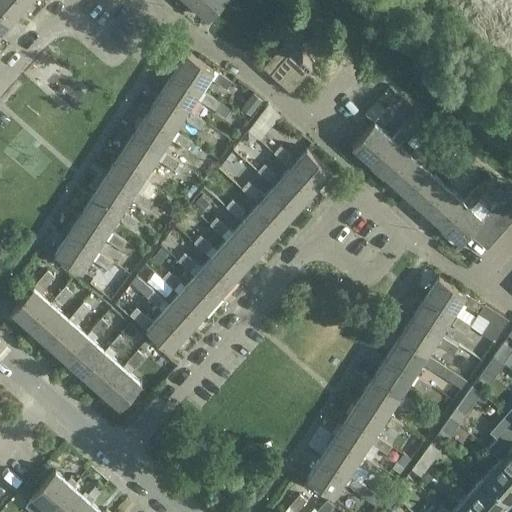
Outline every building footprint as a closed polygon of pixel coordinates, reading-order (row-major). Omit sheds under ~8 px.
[(0,0),(0,4),(14,17),(28,0),(0,0)] [(189,0),(189,1),(207,17),(222,0),(189,0)] [(0,32),(14,17),(0,4),(0,32)] [(292,45),(272,68),(269,72),(289,90),(312,63),(306,57),(309,53),(300,45),(296,49),(292,45)] [(185,50),(172,71),(199,89),(200,88),(208,75),(227,88),(232,80),(185,50)] [(199,89),(172,71),(159,91),(186,109),(187,107),(195,96),(222,113),(228,105),(200,88),(199,89)] [(232,138),(205,119),(187,107),(186,109),(159,91),(146,111),(173,129),(174,127),(182,116),(200,128),(227,146),(232,138)] [(259,138),(281,114),(268,103),(248,129),(259,138)] [(388,104),(353,144),(371,160),(393,136),(381,126),(396,110),(388,104)] [(173,129),(146,111),(133,131),(160,149),(161,148),(169,136),(187,148),(193,139),(174,127),(173,129)] [(403,138),(414,126),(406,120),(396,132),(403,138)] [(160,149),(133,131),(120,151),(147,169),(148,168),(156,156),(174,167),(179,160),(161,148),(160,149)] [(411,152),(389,176),(407,192),(429,168),(418,158),(432,142),(424,135),(410,152),(411,152)] [(393,136),(371,160),(389,176),(411,152),(410,152),(393,136)] [(306,148),(297,158),(280,144),(273,151),(290,166),(289,167),(313,188),(330,170),(306,148)] [(147,169),(120,151),(107,171),(134,189),(135,188),(143,176),(161,188),(166,180),(148,168),(147,169)] [(439,170),(449,158),(442,152),(431,164),(439,170)] [(289,167),(281,176),(264,162),(258,169),(274,184),(274,185),(298,206),(313,188),(289,167)] [(446,184),(425,208),(443,224),(464,200),(464,199),(453,190),(457,186),(467,174),(460,167),(450,180),(446,184)] [(429,168),(407,192),(425,208),(446,184),(429,168)] [(134,189),(107,171),(94,192),(121,209),(122,208),(130,196),(148,208),(153,200),(135,188),(134,189)] [(274,185),(265,195),(248,180),(240,173),(234,179),(242,186),(241,187),(258,202),(258,203),(282,224),(298,206),(274,185)] [(464,200),(443,224),(462,240),(470,231),(478,222),(483,216),(471,206),(485,190),(478,184),(464,199),(464,200)] [(502,194),(505,191),(499,185),(490,195),(497,201),(502,194)] [(511,202),(511,186),(511,185),(507,190),(505,191),(502,194),(511,202)] [(121,209),(94,192),(81,212),(108,230),(109,228),(117,216),(135,228),(140,220),(122,208),(121,209)] [(511,219),(511,202),(502,194),(497,201),(494,204),(511,219)] [(201,215),(211,203),(203,195),(192,207),(201,215)] [(238,215),(244,208),(232,198),(226,205),(238,215)] [(258,203),(242,221),(266,242),(282,224),(258,203)] [(511,220),(511,219),(494,204),(486,213),(504,229),(511,220)] [(108,230),(81,212),(68,232),(95,250),(96,248),(104,237),(122,248),(127,240),(109,228),(108,230)] [(504,229),(486,213),(483,216),(478,222),(496,238),(504,229)] [(242,221),(233,230),(216,216),(210,223),(227,238),(226,238),(250,260),(266,242),(242,221)] [(488,248),(496,238),(478,222),(470,231),(488,248)] [(95,250),(68,232),(54,253),(82,271),(91,257),(108,268),(114,260),(96,248),(95,250)] [(206,251),(212,244),(200,233),(194,241),(206,251)] [(226,238),(210,256),(234,278),(250,260),(226,238)] [(159,262),(168,253),(161,247),(152,256),(159,262)] [(210,256),(201,266),(184,251),(178,259),(195,273),(194,274),(218,296),(234,278),(210,256)] [(139,270),(153,287),(164,278),(149,262),(139,270)] [(194,274),(185,284),(168,269),(162,276),(178,292),(202,313),(218,296),(194,274)] [(50,301),(40,292),(54,275),(48,270),(12,310),(29,325),(50,301)] [(439,274),(425,295),(452,313),(461,300),(466,303),(479,312),(489,318),(481,331),(494,339),(509,318),(484,302),(483,303),(471,295),(466,292),(439,274)] [(62,303),(73,291),(65,284),(54,297),(62,303)] [(158,305),(164,298),(152,287),(146,295),(158,305)] [(178,292),(163,310),(187,331),(202,313),(178,292)] [(425,295),(412,315),(439,333),(440,332),(452,313),(425,295)] [(86,333),(76,324),(90,307),(83,300),(68,317),(47,341),(65,357),(86,333)] [(47,341),(68,317),(50,301),(29,325),(30,327),(47,341)] [(163,310),(153,321),(135,306),(129,313),(146,328),(170,350),(187,331),(163,310)] [(412,315),(399,335),(426,353),(427,352),(434,340),(453,352),(458,344),(440,332),(439,333),(412,315)] [(466,331),(471,323),(457,315),(452,323),(466,331)] [(104,349),(93,340),(108,323),(101,317),(86,333),(65,357),(82,373),(104,349)] [(129,339),(138,330),(129,322),(121,331),(129,339)] [(122,365),(112,356),(126,339),(119,332),(104,349),(82,373),(101,389),(122,365)] [(399,335),(386,355),(413,373),(414,372),(422,360),(426,363),(440,371),(445,363),(432,355),(427,352),(426,353),(399,335)] [(511,347),(503,341),(494,354),(504,361),(511,349),(511,347)] [(142,383),(129,372),(144,355),(137,348),(126,361),(123,366),(122,365),(101,389),(120,407),(142,383)] [(386,355),(373,375),(400,393),(401,392),(408,380),(413,383),(427,392),(431,385),(432,384),(419,375),(414,372),(413,373),(386,355)] [(490,383),(504,364),(493,356),(479,376),(490,383)] [(461,388),(466,380),(445,366),(439,374),(461,388)] [(373,375),(360,396),(387,413),(395,400),(413,412),(418,404),(401,392),(400,393),(373,375)] [(481,391),(472,384),(450,415),(460,422),(467,413),(481,391)] [(360,396),(347,416),(374,433),(374,432),(387,413),(360,396)] [(511,418),(506,413),(497,423),(505,431),(499,438),(509,447),(500,458),(511,468),(511,418)] [(450,415),(441,428),(451,435),(460,422),(450,415)] [(347,416),(334,436),(361,453),(362,452),(369,441),(387,452),(392,444),(374,432),(374,433),(347,416)] [(406,425),(392,416),(387,424),(401,433),(406,425)] [(469,432),(460,425),(453,434),(462,441),(469,432)] [(334,436),(321,456),(348,473),(356,461),(373,472),(379,464),(362,452),(361,453),(334,436)] [(440,449),(431,442),(421,455),(431,462),(440,449)] [(400,473),(411,458),(403,452),(393,468),(400,473)] [(431,462),(421,455),(412,468),(422,475),(431,462)] [(321,456),(307,477),(334,494),(343,481),(376,503),(382,496),(348,473),(321,456)] [(511,468),(500,458),(483,476),(510,500),(511,498),(511,468)] [(34,496),(25,505),(33,511),(47,511),(50,510),(51,511),(74,486),(78,482),(71,476),(67,480),(55,469),(33,495),(34,496)] [(483,476),(467,494),(487,511),(499,511),(510,500),(483,476)] [(402,481),(393,495),(403,501),(412,488),(402,481)] [(74,486),(51,511),(52,511),(82,511),(92,502),(95,498),(88,492),(85,496),(74,486)] [(487,511),(467,494),(451,511),(487,511)] [(326,511),(334,503),(326,498),(317,508),(313,511),(326,511)] [(287,510),(285,511),(298,511),(304,505),(297,499),(287,510)] [(92,502),(82,511),(111,511),(106,507),(103,511),(92,502)]
